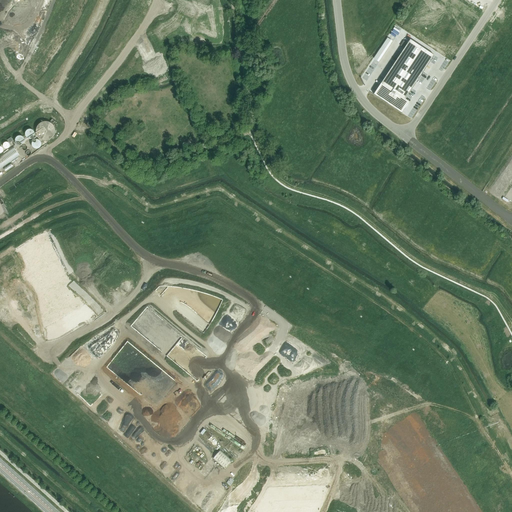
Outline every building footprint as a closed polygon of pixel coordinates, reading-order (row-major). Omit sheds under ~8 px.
[(12,20),(0,26),(0,29),(0,30),(13,23),(12,20)] [(410,39),(374,94),(383,100),(384,98),(388,101),(387,103),(402,113),(402,112),(408,103),(404,100),(434,55),(410,39)] [(55,133),(55,131),(54,129),(54,127),(53,126),(52,124),(50,123),(48,122),(46,122),(44,122),(43,122),(41,122),(39,123),(38,125),(37,126),(36,128),(35,130),(35,131),(36,133),(36,135),(37,137),(38,138),(40,139),(42,140),(44,141),(46,141),(47,141),(49,140),(51,139),(52,138),(53,136),(54,134),(55,133)] [(34,136),(35,134),(34,132),(34,131),(33,130),(31,129),(29,129),(27,130),(26,131),(26,132),(25,134),(26,135),(26,137),(27,138),(28,138),(29,138),(30,139),(32,138),(33,138),(34,137),(34,136)] [(25,142),(25,140),(25,138),(24,137),(23,137),(22,136),(21,135),(20,135),(19,136),(18,136),(17,137),(16,138),(15,140),(16,142),(17,143),(17,144),(18,145),(19,145),(20,145),(22,144),(23,144),(24,143),(25,142)] [(41,146),(41,144),(41,142),(40,141),(38,140),(37,139),(36,139),(35,140),(34,140),(33,141),(32,142),(32,144),(32,146),(33,147),(34,148),(34,149),(35,149),(37,149),(38,148),(39,148),(40,147),(41,146)] [(13,146),(13,147),(0,155),(0,169),(20,156),(13,146)] [(141,311),(147,305),(143,301),(137,307),(141,311)] [(232,441),(242,448),(245,443),(235,436),(232,441)] [(220,450),(213,458),(225,468),(231,461),(220,450)]
